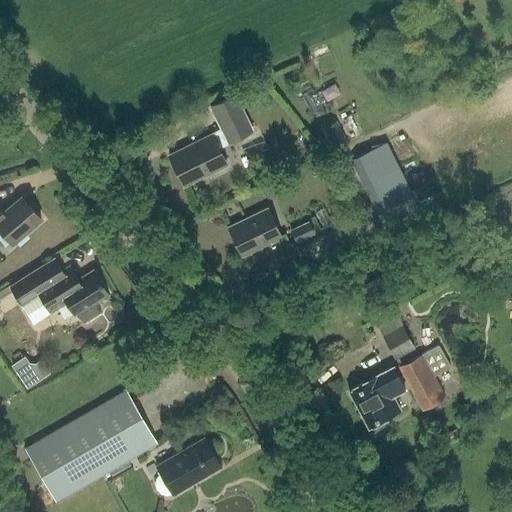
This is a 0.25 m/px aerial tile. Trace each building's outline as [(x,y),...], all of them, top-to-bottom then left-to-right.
[(185,185),(227,164),(219,147),(253,130),(235,94),(212,106),(223,129),(171,155),(185,185)] [(336,148),(348,142),(337,121),(322,129),(330,143),(333,141),(336,148)] [(351,160),(387,230),(421,212),(386,142),(351,160)] [(0,229),(13,245),(42,220),(22,197),(3,213),(0,210),(0,229)] [(364,207),(360,199),(352,203),(356,211),(364,207)] [(243,254),(281,236),(268,209),(230,227),(243,254)] [(310,221),(291,230),(297,242),(316,233),(310,221)] [(55,258),(11,286),(22,304),(42,292),(53,311),(68,302),(76,316),(84,323),(103,311),(100,301),(109,296),(93,270),(77,279),(70,267),(63,271),(55,258)] [(384,319),(398,353),(419,345),(405,311),(384,319)] [(399,366),(423,410),(446,397),(434,375),(451,366),(439,344),(399,366)] [(393,367),(350,390),(370,427),(400,411),(393,397),(405,390),(393,367)] [(127,389),(25,448),(56,502),(158,443),(127,389)] [(157,478),(155,484),(157,489),(161,494),(167,495),(174,494),(222,466),(205,438),(158,466),(162,473),(157,478)]
